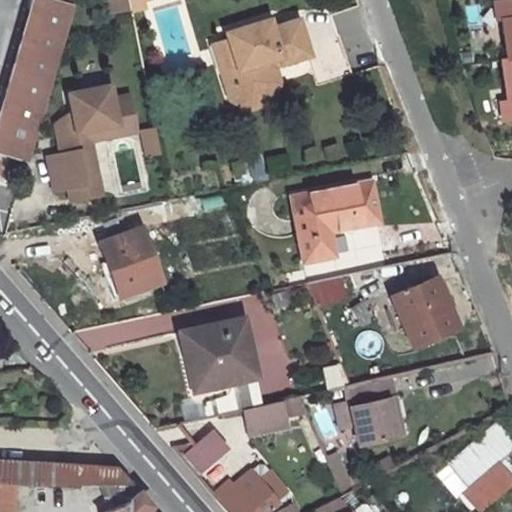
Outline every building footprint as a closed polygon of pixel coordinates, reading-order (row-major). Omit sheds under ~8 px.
[(0,152),(24,160),(48,78),(63,27),(70,0),(57,0),(57,2),(48,0),(28,0),(0,99),(0,152)] [(104,0),(106,12),(165,4),(164,0),(104,0)] [(511,0),(494,0),(501,56),(511,54),(511,0)] [(242,71),(233,74),(240,97),(254,104),(269,99),(276,85),(270,63),(284,59),(286,66),(312,58),(302,22),(277,30),(274,22),(231,35),(232,40),(242,71)] [(242,71),(232,40),(214,45),(232,102),(253,113),(276,106),(286,86),(282,70),(287,69),(286,66),(284,59),(270,63),(276,85),(269,99),(254,104),(240,97),(233,74),(242,71)] [(511,54),(501,56),(497,57),(504,114),(511,112),(511,54)] [(57,188),(71,186),(74,199),(103,193),(101,179),(90,181),(81,131),(111,125),(113,136),(139,132),(133,96),(115,99),(113,86),(73,93),(78,121),(60,123),(66,154),(51,156),(57,188)] [(94,140),(113,136),(111,125),(81,131),(90,181),(101,179),(94,140)] [(0,183),(5,184),(8,159),(0,158),(0,183)] [(347,258),(343,233),(387,226),(380,187),(299,201),(310,265),(347,258)] [(144,232),(100,247),(108,265),(104,267),(116,302),(164,285),(144,232)] [(416,292),(371,309),(391,357),(435,339),(416,292)] [(348,309),(355,328),(373,321),(366,302),(348,309)] [(242,318),(171,333),(185,393),(255,378),(242,318)] [(327,389),(341,385),(336,364),(321,368),(327,389)] [(364,406),(350,409),(359,447),(397,439),(388,402),(395,400),(390,378),(360,385),(364,406)] [(307,396),(297,399),(301,408),(309,406),(307,396)] [(297,399),(279,403),(283,419),(303,414),(301,408),(297,399)] [(395,400),(388,402),(397,439),(404,437),(395,400)] [(279,403),(241,411),(248,436),(285,428),(283,419),(279,403)] [(334,426),(328,408),(315,412),(321,430),(334,426)] [(480,511),(511,484),(511,435),(500,422),(449,465),(468,488),(464,492),(480,511)] [(202,440),(179,459),(195,478),(218,458),(202,440)] [(335,457),(323,462),(338,497),(350,490),(346,480),(335,457)] [(0,511),(8,511),(9,485),(72,486),(132,486),(102,473),(0,466),(0,511)] [(365,472),(354,477),(358,486),(369,480),(365,472)] [(276,511),(282,508),(255,476),(236,492),(232,487),(215,501),(224,511),(276,511)] [(354,477),(346,480),(350,490),(358,486),(354,477)] [(145,511),(143,509),(147,505),(132,486),(72,486),(93,511),(145,511)] [(338,497),(334,499),(340,507),(354,497),(350,490),(338,497)]
